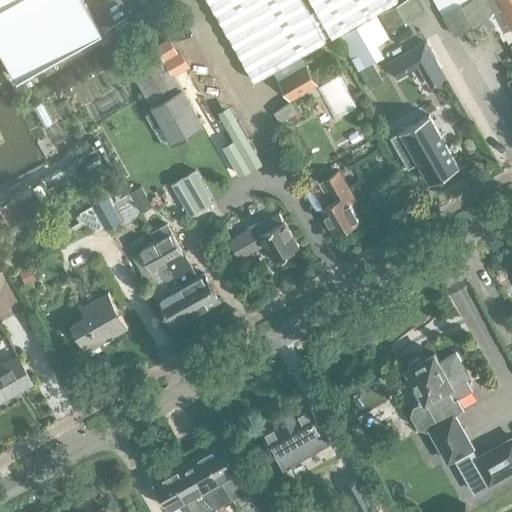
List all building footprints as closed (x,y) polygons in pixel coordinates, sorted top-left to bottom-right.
[(82,0),(0,0),(0,52),(14,77),(99,29),(82,0)] [(208,0),(254,81),(273,70),(301,54),(325,39),(303,0),(208,0)] [(303,0),(325,39),(326,40),(398,0),(303,0)] [(423,11),(416,0),(403,0),(380,13),(389,30),(423,11)] [(434,0),(442,13),(464,0),(434,0)] [(511,0),(464,0),(442,13),(454,34),(500,7),(511,28),(511,43),(511,44),(511,45),(511,0)] [(353,57),(388,38),(376,16),(341,35),(353,57)] [(389,57),(399,77),(421,65),(431,84),(449,75),(429,36),(389,57)] [(127,60),(135,75),(171,139),(202,121),(175,73),(188,66),(180,51),(174,55),(165,38),(127,60)] [(278,78),(306,63),(301,54),(273,70),(278,78)] [(373,62),(359,70),(369,89),(383,80),(373,62)] [(306,63),(278,78),(291,99),(318,84),(306,63)] [(274,111),(280,121),(299,110),(293,100),(274,111)] [(224,147),(239,173),(262,161),(239,120),(228,126),(220,113),(235,140),(224,147)] [(429,114),(391,135),(409,167),(419,161),(431,182),(459,166),(429,114)] [(189,213),(212,199),(195,170),(172,183),(189,213)] [(316,210),(321,208),(335,234),(361,220),(351,202),(356,199),(338,170),(318,181),(317,180),(316,178),(314,178),(313,177),(311,177),(310,177),(308,177),(307,178),(306,179),(305,180),(304,182),(303,183),(303,185),(303,186),(303,188),(304,188),(316,210)] [(142,184),(129,193),(140,213),(154,205),(142,184)] [(111,203),(120,220),(122,223),(140,213),(129,193),(111,203)] [(111,203),(106,194),(92,202),(107,228),(120,220),(111,203)] [(264,239),(264,240),(275,258),(299,245),(284,218),(283,219),(279,210),(228,237),(237,253),(264,239)] [(155,240),(197,312),(219,299),(204,270),(197,274),(172,231),(155,240)] [(170,290),(158,297),(174,325),(197,312),(155,240),(139,249),(151,270),(157,266),(170,290)] [(29,266),(18,272),(23,283),(34,278),(29,266)] [(85,315),(70,322),(86,351),(129,327),(108,289),(79,306),(85,315)] [(457,351),(441,360),(435,351),(422,358),(421,356),(417,355),(409,360),(407,364),(408,365),(406,366),(416,385),(414,386),(422,401),(415,405),(412,413),(419,425),(427,428),(430,426),(449,459),(456,455),(475,490),(511,469),(511,437),(476,457),(470,447),(473,445),(454,412),(460,409),(454,398),(472,388),(466,378),(470,376),(457,351)] [(0,400),(32,382),(15,352),(0,361),(0,400)] [(308,401),(275,420),(261,428),(269,441),(262,445),(271,460),(306,439),(312,450),(329,440),(308,401)] [(223,441),(206,451),(232,499),(241,494),(229,473),(239,468),(223,441)] [(206,451),(188,461),(215,508),(232,499),(206,451)] [(188,461),(170,471),(193,511),(208,511),(215,508),(188,461)] [(193,511),(170,471),(153,480),(168,508),(177,503),(182,511),(193,511)] [(379,511),(361,478),(343,489),(355,511),(379,511)]
